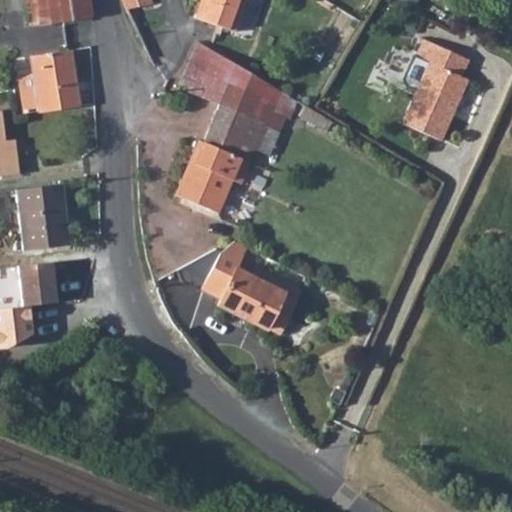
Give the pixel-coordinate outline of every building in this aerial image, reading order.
[(86,0),(24,0),(29,26),(88,16),(86,0)] [(120,0),(125,10),(151,4),(148,0),(120,0)] [(202,21),(208,0),(199,0),(193,17),(202,21)] [(208,0),(202,21),(233,32),(244,0),(208,0)] [(414,56),(426,62),(415,89),(400,122),(441,140),(467,80),(459,76),(467,58),(422,38),(414,56)] [(176,90),(217,106),(201,144),(195,142),(173,195),(210,211),(233,156),(239,159),(248,163),(270,111),(287,119),(294,101),(195,42),(176,90)] [(39,113),(76,107),(67,51),(30,57),(34,80),(19,83),(24,113),(38,110),(39,113)] [(0,156),(13,155),(12,146),(11,137),(2,139),(0,125),(0,156)] [(0,156),(0,174),(15,173),(13,155),(0,156)] [(210,211),(216,214),(239,159),(233,156),(210,211)] [(15,190),(23,251),(68,245),(61,184),(15,190)] [(217,305),(265,328),(266,324),(282,292),(237,270),(247,249),(234,242),(219,254),(217,259),(201,290),(220,299),(217,305)] [(51,263),(17,267),(21,306),(55,302),(51,263)] [(266,324),(281,331),(295,298),(282,292),(266,324)] [(0,308),(0,345),(35,343),(33,306),(0,308)]
